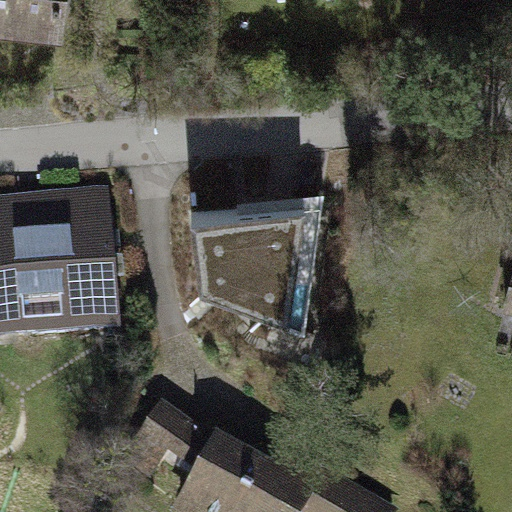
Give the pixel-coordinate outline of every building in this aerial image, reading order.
[(0,0),(0,24),(80,33),(83,0),(0,0)] [(111,199),(0,205),(0,346),(119,340),(111,199)] [(250,208),(194,212),(203,285),(308,327),(323,213),(250,208)] [(316,497),(164,407),(134,457),(188,489),(174,511),(384,511),(327,478),(316,497)] [(34,511),(45,482),(0,466),(0,511),(34,511)]
